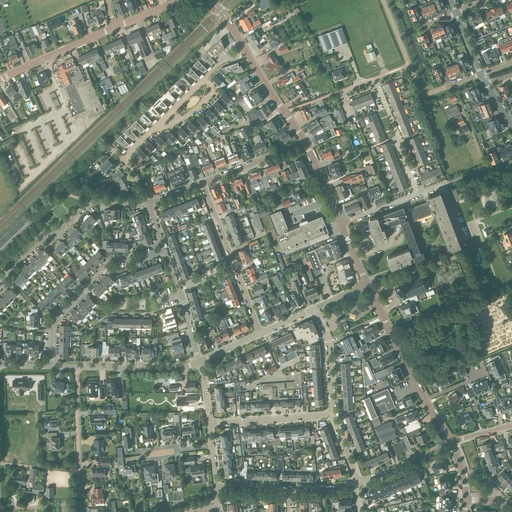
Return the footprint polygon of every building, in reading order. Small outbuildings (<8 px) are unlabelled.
[(117,0),(114,0),(111,1),(114,9),(117,8),(120,15),(121,14),(122,15),(125,14),(125,13),(126,12),(121,1),(119,2),(117,0)] [(121,0),(122,1),(124,0),(125,0),(130,11),(138,8),(134,0),(121,0)] [(269,0),(258,0),(257,1),(263,10),(272,5),(269,0)] [(428,6),(432,16),(436,15),(436,14),(437,14),(434,7),(437,6),(434,0),(432,1),(427,3),(428,6)] [(434,0),(437,6),(439,10),(440,10),(444,9),(444,8),(442,1),(445,0),(444,0),(434,0)] [(421,5),(418,7),(420,10),(420,13),(423,11),(426,18),(432,16),(428,6),(427,3),(421,5)] [(420,10),(418,7),(417,4),(414,6),(415,6),(408,9),(410,14),(411,13),(412,17),(413,21),(417,19),(419,18),(417,11),(420,10)] [(87,5),(80,6),(81,13),(88,11),(87,5)] [(497,7),(496,7),(499,16),(504,14),(501,5),(497,7)] [(97,16),(93,18),(96,25),(103,22),(101,19),(105,17),(103,14),(106,12),(105,6),(100,8),(101,10),(95,12),(97,16)] [(499,16),(496,7),(491,9),(495,21),(501,19),(499,16)] [(490,23),(495,21),(491,9),(490,10),(485,11),(487,16),(484,17),(487,22),(489,21),(490,23)] [(240,21),(242,26),(254,19),(252,17),(256,15),(253,10),(247,14),(248,16),(240,21)] [(474,14),(479,27),(484,25),(484,24),(487,22),(484,17),(482,18),(479,12),(474,14)] [(479,28),(479,27),(474,14),(468,16),(469,18),(469,19),(471,25),(473,29),(479,27),(479,28)] [(96,25),(93,18),(90,19),(89,15),(86,16),(90,27),(96,25)] [(51,29),(62,24),(59,17),(47,22),(51,29)] [(178,35),(175,26),(181,24),(179,19),(176,20),(175,17),(168,19),(170,23),(170,24),(174,36),(178,35)] [(261,25),(263,28),(269,24),(270,27),(281,21),(279,18),(271,22),(270,20),(261,25)] [(75,34),(82,31),(76,19),(72,20),(75,25),(72,27),(75,34)] [(255,22),(254,19),(242,26),(245,31),(254,26),(255,29),(261,25),(259,20),(255,22)] [(158,23),(152,26),(158,39),(160,38),(158,33),(162,31),(158,23)] [(38,24),(31,27),(35,35),(36,35),(41,33),(41,32),(38,24)] [(449,37),(450,38),(455,36),(456,37),(459,36),(456,30),(454,31),(451,25),(450,25),(450,24),(446,26),(445,27),(447,31),(449,37)] [(449,37),(447,31),(444,32),(442,25),(441,26),(441,25),(437,27),(436,28),(441,38),(441,40),(449,37)] [(155,40),(158,39),(152,26),(146,28),(149,36),(153,35),(155,40)] [(430,38),(431,40),(433,43),(436,42),(435,41),(441,38),(436,28),(435,27),(431,29),(431,30),(433,36),(430,38)] [(324,51),(347,43),(342,28),(319,37),(324,51)] [(257,31),(248,36),(251,41),(260,36),(262,35),(259,30),(257,31)] [(140,50),(139,50),(142,58),(149,54),(139,31),(133,34),(138,44),(140,49),(140,50)] [(43,40),(41,41),(44,48),(49,46),(46,39),(47,39),(44,32),(41,34),(42,37),(41,37),(43,40)] [(171,32),(165,34),(168,40),(170,45),(172,44),(170,39),(173,38),(171,32)] [(265,33),(260,36),(251,41),(256,50),(265,45),(264,42),(269,39),(265,33)] [(133,43),(136,50),(140,49),(138,44),(133,34),(127,36),(130,44),(133,43)] [(433,43),(431,40),(428,41),(426,34),(424,35),(419,36),(421,41),(422,40),(423,44),(422,44),(424,49),(434,46),(433,43)] [(511,48),(508,38),(503,40),(507,51),(511,49),(511,48)] [(121,39),(115,41),(119,49),(125,47),(121,39)] [(221,39),(206,53),(210,57),(213,60),(214,60),(221,52),(223,49),(222,46),(223,45),(221,39)] [(274,40),(268,43),(272,50),(277,46),(279,45),(277,41),(275,42),(274,40)] [(507,51),(503,40),(498,42),(502,53),(506,52),(507,51)] [(115,41),(109,44),(114,54),(120,52),(119,49),(115,41)] [(15,42),(8,45),(10,51),(11,51),(13,55),(9,57),(11,62),(18,59),(16,55),(14,50),(18,48),(15,42)] [(25,44),(22,46),(25,52),(26,51),(28,55),(34,52),(37,50),(35,43),(26,47),(25,44)] [(112,68),(113,71),(120,68),(119,65),(118,65),(114,54),(109,44),(103,46),(106,54),(110,53),(116,66),(112,68)] [(495,44),(492,45),(493,47),(487,49),(492,61),(498,59),(496,53),(499,52),(495,44)] [(161,48),(163,51),(165,56),(172,49),(170,45),(161,48)] [(289,51),(287,45),(279,48),(281,52),(281,54),(289,51)] [(97,49),(91,52),(95,63),(99,61),(100,63),(103,62),(101,56),(100,57),(97,49)] [(492,61),(487,49),(482,51),(484,55),(483,55),(486,62),(487,64),(492,61)] [(165,56),(163,51),(155,55),(158,63),(158,62),(158,63),(165,56)] [(84,55),(88,63),(89,65),(93,64),(94,67),(97,66),(94,60),(91,52),(84,55)] [(210,57),(206,53),(201,57),(202,57),(199,60),(198,60),(203,65),(206,61),(211,65),(215,61),(213,60),(210,57)] [(276,60),(272,54),(266,57),(270,63),(266,66),(267,66),(266,67),(268,69),(269,69),(271,72),(276,69),(277,70),(281,67),(280,66),(281,66),(276,59),(276,60)] [(461,66),(463,70),(464,71),(468,69),(467,68),(468,68),(466,61),(469,60),(466,54),(466,55),(463,56),(464,57),(458,59),(459,60),(461,66)] [(80,60),(77,61),(79,65),(80,65),(82,68),(83,68),(85,71),(87,70),(86,67),(89,65),(88,63),(84,55),(80,57),(78,57),(79,58),(80,60)] [(191,68),(195,72),(199,69),(204,72),(207,69),(203,65),(198,60),(199,60),(198,60),(193,65),(194,65),(191,68)] [(458,67),(461,66),(459,60),(456,61),(456,63),(451,65),(455,76),(456,76),(460,75),(460,74),(461,74),(459,70),(458,67)] [(219,70),(225,75),(229,71),(230,70),(231,70),(232,71),(232,72),(233,72),(234,72),(235,73),(236,73),(237,73),(238,73),(239,73),(240,73),(241,72),(242,72),(243,71),(244,71),(244,70),(241,65),(239,66),(239,65),(238,63),(221,68),(219,70)] [(334,72),(332,72),(335,80),(345,77),(343,72),(347,71),(345,63),(338,65),(339,67),(340,70),(334,72)] [(143,64),(138,67),(140,72),(141,75),(146,72),(145,70),(143,64)] [(441,71),(443,70),(442,67),(441,64),(432,68),(434,74),(435,73),(436,77),(435,77),(437,81),(441,79),(443,78),(441,71)] [(442,67),(443,70),(444,73),(447,72),(450,78),(451,78),(455,77),(455,76),(451,65),(446,67),(445,66),(442,67)] [(183,75),(187,80),(191,76),(196,80),(199,76),(195,72),(191,68),(186,72),(183,75)] [(226,77),(225,75),(219,70),(215,74),(215,75),(212,78),(219,85),(223,81),(222,81),(226,77)] [(37,75),(37,76),(36,76),(40,85),(43,84),(43,86),(46,85),(45,81),(48,80),(45,72),(39,75),(38,74),(37,75)] [(289,74),(277,82),(280,87),(286,83),(287,85),(293,81),(295,84),(302,80),(305,77),(302,72),(298,75),(292,79),(289,74)] [(179,87),(183,84),(188,87),(191,84),(187,80),(183,75),(178,80),(175,83),(179,87)] [(247,76),(238,82),(240,85),(241,84),(241,86),(239,87),(243,93),(254,85),(251,80),(249,80),(249,79),(247,76)] [(234,79),(226,87),(227,89),(235,84),(237,82),(234,79)] [(16,83),(19,90),(17,91),(19,94),(21,93),(23,98),(28,95),(33,105),(36,104),(31,93),(28,94),(29,94),(26,87),(23,80),(16,83)] [(67,90),(75,85),(72,80),(64,86),(67,90)] [(384,85),(386,91),(395,88),(393,83),(396,82),(395,80),(384,85)] [(293,88),(284,93),(289,101),(298,95),(297,94),(299,92),(303,99),(309,95),(305,88),(303,89),(302,87),(304,86),(301,82),(296,85),(295,86),(296,87),(293,89),(293,88)] [(118,87),(121,94),(129,91),(125,83),(118,87)] [(179,87),(175,83),(170,87),(170,88),(168,90),(167,90),(172,95),(175,91),(180,95),(184,91),(179,87)] [(105,84),(100,87),(103,94),(108,92),(105,84)] [(70,95),(78,89),(75,85),(67,90),(70,95)] [(504,85),(499,87),(501,91),(502,91),(503,94),(502,95),(504,100),(511,97),(511,91),(511,90),(509,92),(506,85),(504,86),(504,85)] [(12,86),(5,91),(10,97),(12,96),(14,99),(13,100),(15,103),(20,99),(16,93),(12,86)] [(470,97),(472,97),(472,96),(480,93),(478,87),(471,90),(470,87),(464,89),(466,92),(467,92),(469,98),(470,97)] [(395,88),(386,91),(389,98),(401,93),(400,91),(397,92),(395,88)] [(70,95),(73,99),(81,94),(78,89),(70,95)] [(263,95),(261,96),(257,89),(243,99),(241,97),(234,102),(236,106),(244,101),(243,100),(244,100),(250,108),(266,99),(263,95)] [(163,95),(160,98),(164,102),(168,99),(173,102),(176,99),(172,95),(167,90),(168,90),(167,90),(162,95),(163,95)] [(223,98),(220,101),(226,107),(232,101),(226,95),(228,93),(227,90),(224,93),(224,92),(221,96),(223,98)] [(478,103),(477,100),(484,98),(484,97),(483,93),(482,93),(482,92),(480,93),(472,96),(472,97),(474,102),(471,103),(473,106),(475,105),(478,103)] [(401,93),(389,98),(392,105),(401,101),(399,97),(402,95),(401,93)] [(81,94),(73,99),(77,104),(84,98),(81,94)] [(364,96),(370,110),(372,110),(371,107),(370,104),(374,103),(371,94),(364,96)] [(364,96),(358,99),(361,108),(366,106),(367,109),(368,111),(370,110),(364,96)] [(84,98),(77,104),(80,108),(88,103),(84,98)] [(152,105),(152,106),(156,110),(160,106),(165,110),(168,106),(164,102),(160,98),(159,98),(155,102),(152,105)] [(361,108),(358,99),(351,102),(354,111),(355,113),(358,113),(356,110),(361,108)] [(219,115),(225,109),(217,101),(213,104),(216,106),(213,109),(219,115)] [(401,101),(392,105),(394,111),(406,107),(405,105),(402,106),(401,101)] [(478,107),(481,112),(491,108),(490,107),(491,107),(489,103),(482,105),(481,102),(478,103),(475,105),(476,108),(478,107)] [(156,110),(152,106),(152,105),(147,110),(144,113),(148,117),(152,114),(157,117),(160,114),(156,110)] [(247,114),(251,121),(259,117),(261,119),(262,119),(272,112),(267,105),(257,111),(255,109),(247,114)] [(457,105),(445,110),(449,118),(460,113),(457,105)] [(57,114),(64,123),(69,119),(64,113),(66,111),(62,106),(60,109),(61,110),(57,114)] [(306,108),(300,111),(302,116),(304,115),(315,111),(317,110),(316,107),(307,110),(306,108)] [(302,116),(304,120),(304,121),(312,118),(311,116),(315,114),(316,117),(321,115),(322,117),(328,114),(332,113),(330,110),(327,112),(325,107),(317,110),(315,111),(304,115),(302,116)] [(394,111),(397,118),(406,114),(404,110),(407,109),(406,107),(394,111)] [(211,123),(217,117),(209,108),(206,112),(208,114),(205,117),(211,123)] [(481,112),(479,113),(481,118),(480,118),(482,121),(484,120),(487,119),(486,116),(493,114),(491,108),(481,112)] [(148,117),(144,113),(139,117),(139,118),(136,120),(136,121),(140,125),(141,125),(144,121),(149,125),(153,121),(148,117)] [(378,120),(376,113),(364,118),(364,120),(367,119),(369,124),(378,120)] [(64,123),(57,114),(52,119),(50,117),(48,119),(52,124),(54,121),(59,127),(64,123)] [(397,118),(399,125),(411,120),(411,118),(408,119),(406,114),(397,118)] [(202,130),(209,124),(201,115),(197,119),(199,121),(196,124),(202,130)] [(319,124),(309,130),(309,131),(310,132),(311,133),(310,134),(311,135),(312,135),(316,132),(317,132),(322,129),(322,130),(326,127),(326,126),(333,121),(329,115),(317,121),(319,124)] [(465,133),(466,135),(470,133),(466,123),(465,124),(461,115),(453,119),(456,127),(460,125),(457,127),(461,135),(465,133)] [(13,124),(5,127),(6,129),(17,124),(20,122),(18,118),(15,120),(16,122),(17,123),(13,124)] [(276,118),(266,124),(268,128),(269,127),(273,133),(282,127),(276,118)] [(500,124),(498,118),(491,121),(490,118),(487,119),(484,120),(487,129),(489,128),(491,127),(500,124)] [(316,119),(306,126),(309,130),(319,124),(317,121),(316,119)] [(132,125),(129,128),(133,132),(137,129),(141,132),(145,129),(141,125),(140,125),(136,121),(136,120),(131,125),(132,125)] [(368,129),(365,130),(366,132),(369,131),(381,127),(378,120),(369,124),(371,128),(368,129)] [(399,125),(402,131),(411,127),(409,123),(412,122),(411,120),(399,125)] [(193,136),(199,130),(191,121),(187,125),(188,126),(186,129),(193,136)] [(314,138),(317,144),(336,135),(333,128),(337,126),(333,121),(326,126),(326,127),(322,130),(322,129),(317,132),(318,136),(314,138)] [(501,123),(500,124),(491,127),(489,128),(492,137),(498,134),(497,131),(503,129),(503,128),(504,128),(502,124),(501,123)] [(47,129),(54,136),(58,132),(51,125),(47,129)] [(183,142),(189,136),(181,127),(178,131),(180,133),(177,135),(183,142)] [(381,127),(369,131),(370,133),(373,132),(374,137),(383,133),(381,127)] [(413,132),(411,127),(402,131),(405,138),(417,133),(417,134),(419,133),(418,130),(416,131),(413,132)] [(121,135),(121,136),(125,140),(129,136),(134,140),(137,136),(133,132),(129,128),(128,128),(124,132),(124,133),(121,135)] [(248,139),(243,128),(240,130),(245,140),(248,139)] [(43,133),(50,139),(54,136),(47,129),(43,133)] [(284,130),(274,136),(276,139),(281,136),(281,137),(278,139),(280,143),(283,141),(284,143),(289,140),(291,138),(288,133),(284,136),(283,135),(286,133),(284,130)] [(172,146),(178,140),(170,131),(166,135),(168,137),(166,139),(172,146)] [(0,134),(0,141),(9,138),(6,132),(0,134)] [(50,139),(43,133),(39,136),(46,143),(50,139)] [(383,133),(374,137),(376,141),(373,143),(374,145),(386,140),(383,133)] [(125,140),(121,136),(121,135),(116,140),(113,143),(117,148),(121,144),(126,147),(129,144),(125,140)] [(160,150),(166,143),(158,135),(155,138),(157,141),(154,143),(160,150)] [(224,135),(217,137),(220,143),(222,142),(221,140),(225,138),(224,135)] [(409,140),(411,146),(420,143),(419,138),(421,137),(421,135),(409,140)] [(35,140),(42,147),(46,143),(39,136),(35,140)] [(15,151),(9,138),(0,141),(0,148),(4,157),(5,157),(5,156),(15,152),(15,151)] [(38,151),(42,147),(35,140),(31,144),(38,151)] [(145,144),(147,146),(144,149),(149,154),(151,151),(153,153),(156,149),(148,141),(145,144)] [(234,141),(230,142),(231,145),(234,151),(238,150),(238,149),(237,147),(236,143),(235,143),(234,141)] [(264,142),(255,145),(258,152),(262,151),(264,150),(267,149),(264,142)] [(393,149),(390,142),(378,146),(379,149),(382,148),(384,152),(393,149)] [(414,153),(426,148),(425,146),(422,147),(420,143),(411,146),(414,153)] [(34,155),(38,151),(31,144),(27,148),(34,155)] [(248,144),(243,146),(244,149),(244,150),(247,157),(252,155),(249,148),(248,144)] [(228,145),(226,146),(228,153),(227,154),(228,157),(230,163),(230,164),(235,162),(232,154),(228,145)] [(327,152),(323,154),(325,160),(333,157),(334,160),(340,158),(335,145),(325,149),(327,152)] [(348,150),(350,154),(360,150),(358,146),(348,150)] [(510,157),(509,156),(505,146),(501,147),(500,148),(499,147),(496,148),(498,154),(501,153),(504,159),(505,159),(505,160),(509,158),(509,157),(510,157)] [(139,154),(134,159),(138,168),(140,167),(143,166),(141,161),(147,155),(140,148),(137,152),(139,154)] [(414,153),(417,160),(426,156),(424,151),(427,150),(426,148),(414,153)] [(492,165),(496,163),(496,162),(498,162),(496,155),(498,154),(496,148),(487,152),(489,157),(490,157),(491,160),(490,160),(492,165)] [(395,155),(393,149),(384,152),(385,157),(379,159),(379,162),(383,160),(395,155)] [(16,151),(15,151),(15,152),(5,156),(5,157),(8,163),(9,163),(10,166),(13,174),(24,169),(21,161),(19,162),(18,159),(20,158),(16,151)] [(220,152),(217,153),(222,167),(227,165),(224,157),(222,158),(220,152)] [(217,153),(214,155),(216,160),(214,160),(217,168),(218,169),(222,167),(217,153)] [(192,165),(188,167),(189,170),(189,171),(188,171),(191,178),(198,176),(197,176),(195,170),(195,168),(194,169),(193,166),(199,164),(195,154),(189,156),(192,165)] [(103,163),(109,158),(106,155),(100,160),(103,163)] [(395,155),(383,160),(384,162),(387,161),(389,165),(398,162),(395,155)] [(427,161),(426,156),(417,160),(419,166),(431,162),(430,160),(427,161)] [(204,157),(201,158),(204,166),(202,167),(205,173),(205,174),(210,172),(209,171),(205,161),(204,157)] [(302,158),(295,162),(298,170),(306,167),(302,158)] [(105,171),(113,164),(109,160),(99,169),(100,170),(102,169),(105,172),(105,171)] [(209,160),(205,161),(209,171),(210,172),(214,170),(211,163),(210,164),(209,160)] [(285,161),(280,163),(283,171),(288,169),(286,165),(285,161)] [(328,166),(331,173),(342,168),(339,162),(328,166)] [(400,168),(398,162),(389,165),(391,170),(388,171),(389,173),(400,168)] [(114,173),(112,171),(117,166),(114,163),(113,164),(105,171),(111,176),(114,173)] [(275,165),(273,166),(277,177),(280,176),(278,171),(281,170),(278,163),(278,164),(277,163),(276,164),(275,165)] [(292,163),(286,165),(288,169),(290,174),(296,172),(292,163)] [(179,168),(174,170),(179,183),(185,181),(182,172),(186,171),(183,164),(180,165),(181,168),(180,168),(179,168)] [(374,164),(369,166),(372,174),(378,172),(374,164)] [(438,169),(433,171),(437,180),(444,177),(439,165),(437,166),(438,169)] [(267,168),(263,170),(267,179),(274,177),(274,178),(277,177),(273,166),(270,167),(269,166),(268,167),(268,168),(267,168)] [(282,172),(281,172),(284,180),(286,185),(287,188),(294,185),(295,185),(294,182),(301,179),(304,178),(309,176),(306,167),(298,170),(298,171),(296,172),(290,174),(288,169),(283,171),(282,172)] [(342,168),(331,173),(333,179),(344,174),(342,168)] [(400,168),(389,173),(389,175),(392,174),(394,178),(403,175),(400,168)] [(119,170),(112,177),(112,178),(113,179),(118,177),(123,174),(123,173),(119,170)] [(173,185),(179,183),(174,170),(167,173),(166,171),(163,172),(166,179),(170,177),(173,185)] [(262,178),(257,180),(259,186),(260,186),(261,189),(265,187),(265,189),(270,187),(270,186),(267,179),(263,170),(259,171),(262,178)] [(423,185),(430,182),(426,170),(424,171),(425,174),(420,176),(423,185)] [(428,170),(426,170),(430,182),(437,180),(433,171),(429,172),(428,170)] [(250,174),(249,175),(251,181),(250,181),(253,188),(259,186),(257,180),(262,178),(259,171),(258,171),(255,172),(253,173),(250,174)] [(336,187),(338,193),(346,190),(348,189),(349,188),(347,184),(352,182),(353,183),(364,179),(361,173),(350,175),(342,179),(344,183),(336,187)] [(162,175),(156,177),(156,178),(161,190),(167,188),(164,182),(162,175)] [(406,182),(403,175),(394,178),(396,183),(393,184),(394,186),(406,182)] [(112,178),(105,181),(107,186),(113,184),(112,182),(114,182),(118,180),(124,192),(131,188),(125,176),(125,177),(119,179),(118,177),(113,179),(112,178)] [(156,178),(153,179),(154,182),(155,182),(156,185),(153,186),(156,192),(161,190),(156,178)] [(238,179),(236,180),(240,189),(245,188),(248,193),(251,192),(249,186),(248,186),(246,182),(243,183),(243,182),(242,181),(241,178),(240,178),(239,178),(238,178),(238,179)] [(233,181),(232,181),(233,185),(232,185),(233,185),(234,188),(233,188),(234,192),(240,189),(236,180),(235,180),(234,180),(233,180),(233,181)] [(406,182),(394,186),(395,188),(398,187),(399,192),(408,188),(406,182)] [(222,185),(221,186),(223,192),(221,193),(224,201),(230,199),(228,196),(229,196),(227,191),(229,191),(226,184),(225,184),(225,183),(222,185)] [(275,184),(270,186),(270,187),(273,194),(282,190),(281,187),(277,188),(275,184)] [(81,190),(69,185),(66,192),(79,196),(81,190)] [(343,204),(343,206),(343,207),(344,207),(345,208),(344,209),(345,210),(346,211),(348,214),(364,207),(364,208),(370,205),(370,204),(371,204),(372,201),(371,198),(381,194),(378,186),(367,190),(369,193),(366,194),(366,195),(366,194),(356,198),(356,199),(343,204)] [(212,189),(211,189),(214,196),(213,196),(216,203),(216,202),(220,213),(226,211),(222,200),(223,200),(220,194),(219,194),(216,187),(215,188),(215,187),(212,188),(212,189)] [(295,201),(292,202),(292,204),(304,200),(305,199),(304,195),(302,195),(300,189),(300,190),(299,187),(295,189),(296,191),(292,193),(295,201)] [(346,190),(338,193),(341,199),(344,198),(345,201),(350,199),(349,197),(352,196),(349,188),(348,189),(346,190)] [(369,220),(369,221),(369,222),(370,229),(370,230),(370,231),(371,232),(371,233),(372,234),(372,236),(373,237),(377,243),(377,244),(378,244),(379,244),(380,244),(387,239),(388,239),(388,238),(387,235),(386,236),(384,229),(398,224),(395,227),(397,230),(402,226),(410,249),(391,256),(388,257),(387,257),(387,258),(388,264),(391,269),(392,270),(393,269),(396,268),(399,266),(399,267),(407,264),(415,261),(416,264),(425,260),(422,252),(420,253),(420,251),(410,225),(414,223),(414,221),(432,214),(434,213),(435,215),(437,222),(447,249),(448,253),(461,248),(440,193),(429,198),(426,199),(428,202),(425,203),(411,208),(409,209),(409,210),(404,211),(403,208),(393,211),(377,217),(377,218),(377,217),(376,217),(370,219),(369,219),(369,220)] [(385,198),(375,202),(377,207),(387,203),(385,198)] [(197,199),(191,201),(193,207),(194,209),(195,212),(198,211),(197,209),(200,207),(198,202),(199,202),(198,202),(197,199)] [(191,201),(185,203),(187,209),(193,207),(191,201)] [(185,203),(179,206),(182,214),(186,212),(187,216),(189,215),(187,209),(185,203)] [(179,206),(173,208),(176,216),(180,215),(181,218),(184,217),(182,214),(179,206)] [(173,208),(167,210),(169,216),(172,215),(173,217),(174,217),(175,220),(178,219),(176,216),(173,208)] [(264,208),(257,211),(259,217),(268,214),(270,213),(268,209),(265,210),(264,208)] [(107,211),(104,210),(104,221),(108,221),(110,219),(113,219),(113,209),(107,209),(107,211)] [(113,209),(113,219),(116,219),(118,222),(122,222),(122,211),(119,211),(119,210),(113,209)] [(134,210),(127,212),(128,215),(131,215),(132,217),(134,217),(136,222),(146,218),(145,215),(143,216),(142,214),(141,214),(140,211),(135,213),(134,210)] [(167,210),(161,212),(162,216),(163,218),(164,221),(168,219),(168,221),(171,220),(169,216),(167,210)] [(288,229),(282,214),(281,210),(268,215),(269,217),(274,231),(284,255),(327,238),(325,234),(329,233),(326,227),(325,224),(322,216),(307,222),(305,218),(300,220),(301,224),(295,226),(288,229)] [(87,214),(85,216),(93,225),(93,224),(97,221),(98,222),(100,220),(94,213),(91,215),(89,216),(87,214)] [(232,214),(225,216),(227,222),(235,220),(232,214)] [(81,225),(81,226),(87,233),(88,232),(90,230),(95,226),(93,224),(93,225),(85,216),(83,219),(85,221),(83,222),(83,223),(81,225)] [(138,227),(136,228),(137,231),(137,232),(146,228),(146,227),(145,224),(146,224),(145,222),(147,221),(146,218),(136,222),(138,227)] [(235,220),(227,222),(229,228),(237,225),(236,222),(237,221),(236,219),(235,220)] [(202,223),(198,224),(199,226),(201,232),(203,232),(205,231),(211,229),(208,223),(206,223),(205,224),(204,224),(205,224),(203,225),(202,223)] [(237,225),(229,228),(232,234),(241,230),(242,230),(240,224),(237,225)] [(73,228),(71,230),(79,238),(83,234),(84,236),(87,233),(81,226),(80,226),(78,229),(77,228),(75,230),(73,228)] [(140,240),(142,240),(153,236),(152,233),(150,234),(149,233),(148,232),(147,232),(146,228),(137,232),(140,240)] [(211,229),(205,231),(207,237),(213,235),(211,229)] [(67,238),(67,239),(74,246),(74,245),(76,243),(75,242),(79,238),(71,230),(69,232),(71,234),(69,236),(70,236),(67,238)] [(239,231),(231,234),(234,239),(243,236),(241,230),(239,231)] [(506,242),(508,248),(511,246),(511,238),(510,233),(508,233),(507,233),(503,234),(505,239),(505,238),(507,241),(507,242),(506,242)] [(168,236),(171,245),(177,243),(174,234),(168,236)] [(213,235),(207,237),(210,243),(215,241),(213,235)] [(153,236),(141,240),(142,246),(143,249),(152,245),(151,243),(152,242),(151,240),(154,239),(153,236)] [(243,236),(234,239),(236,245),(243,243),(242,239),(244,238),(243,236)] [(59,241),(57,243),(65,251),(67,253),(70,249),(73,247),(74,246),(67,239),(66,240),(64,242),(63,241),(61,243),(59,241)] [(123,243),(123,255),(125,255),(125,253),(124,252),(124,251),(128,252),(128,245),(131,246),(132,240),(131,239),(128,239),(128,240),(123,240),(123,243)] [(327,267),(326,263),(343,256),(337,240),(307,252),(314,272),(327,267)] [(103,241),(103,247),(104,249),(106,249),(106,251),(111,251),(111,252),(110,253),(110,255),(112,255),(112,243),(112,241),(103,241)] [(218,247),(215,241),(210,243),(212,249),(218,247)] [(56,250),(54,252),(60,259),(63,257),(61,255),(65,251),(57,243),(55,245),(57,247),(55,249),(56,250)] [(179,247),(177,243),(171,245),(174,252),(180,250),(182,249),(186,248),(185,245),(179,247)] [(220,253),(218,247),(212,249),(205,252),(206,254),(210,252),(211,253),(213,252),(214,255),(220,253)] [(250,247),(238,252),(239,252),(241,257),(241,258),(248,255),(251,254),(250,250),(251,249),(250,247)] [(40,249),(38,251),(47,259),(51,255),(46,250),(45,249),(42,252),(41,252),(41,251),(40,249)] [(182,257),(180,250),(174,252),(176,259),(182,257)] [(38,251),(37,252),(38,254),(39,254),(40,254),(37,257),(44,265),(48,261),(47,259),(38,251)] [(99,251),(95,255),(103,263),(105,262),(103,260),(102,260),(101,260),(104,257),(104,256),(99,251)] [(214,255),(211,256),(212,259),(215,258),(216,261),(218,260),(219,261),(219,260),(222,259),(220,253),(214,255)] [(278,255),(276,256),(279,264),(282,270),(285,269),(286,269),(283,262),(281,257),(281,256),(280,254),(278,255)] [(95,255),(91,259),(97,265),(99,262),(100,262),(100,263),(100,264),(101,265),(103,263),(95,255)] [(248,255),(241,258),(243,263),(243,264),(251,261),(248,255)] [(32,257),(30,258),(39,267),(41,269),(44,265),(37,257),(34,260),(33,259),(33,258),(34,258),(32,257)] [(182,257),(176,259),(179,266),(184,264),(187,263),(191,261),(190,259),(183,261),(182,257)] [(35,271),(39,267),(30,258),(29,260),(30,261),(31,261),(32,262),(29,265),(35,271)] [(91,259),(87,262),(95,271),(97,269),(95,268),(94,268),(94,267),(97,265),(91,259)] [(350,265),(349,263),(349,260),(336,263),(338,272),(341,284),(354,280),(350,265)] [(156,261),(154,262),(158,273),(163,271),(161,263),(157,265),(156,264),(157,263),(156,261)] [(87,262),(83,266),(89,272),(92,269),(92,270),(92,271),(94,273),(95,271),(87,262)] [(24,264),(23,266),(31,275),(35,271),(29,265),(26,267),(26,266),(24,264)] [(187,270),(184,264),(179,266),(181,273),(187,270)] [(146,265),(144,265),(148,277),(153,275),(150,267),(147,268),(146,268),(147,267),(146,265)] [(23,266),(21,267),(23,269),(24,269),(21,272),(27,278),(31,275),(23,266)] [(83,266),(79,270),(87,278),(89,277),(88,275),(87,275),(86,275),(89,272),(83,266)] [(255,273),(258,272),(261,270),(260,268),(254,270),(253,267),(245,269),(245,270),(246,270),(248,275),(248,276),(255,273)] [(136,268),(134,269),(138,280),(143,278),(140,271),(136,272),(136,271),(137,270),(136,268)] [(139,283),(138,280),(134,269),(132,270),(132,272),(133,272),(134,272),(134,273),(130,274),(134,285),(139,283)] [(79,270),(75,274),(81,280),(84,277),(84,278),(86,280),(87,278),(79,270)] [(187,270),(181,273),(184,279),(189,277),(187,270)] [(299,274),(298,271),(294,272),(297,280),(299,285),(303,284),(299,274)] [(17,272),(15,273),(25,284),(29,280),(27,278),(21,272),(18,275),(18,274),(18,273),(17,272)] [(126,272),(124,273),(129,286),(134,285),(130,274),(126,276),(126,275),(126,274),(127,274),(126,272)] [(15,273),(13,275),(15,276),(16,276),(16,277),(13,280),(15,281),(21,288),(26,284),(25,284),(15,273)] [(104,275),(102,276),(111,285),(115,281),(118,284),(119,283),(118,279),(117,277),(114,281),(111,278),(114,276),(111,273),(109,275),(106,278),(105,278),(105,277),(106,276),(104,275)] [(129,286),(124,273),(122,273),(122,276),(123,275),(123,276),(124,277),(118,279),(119,283),(120,285),(121,289),(129,286)] [(255,273),(248,276),(250,281),(250,282),(260,278),(260,280),(268,277),(267,273),(259,276),(257,277),(255,273)] [(416,296),(415,294),(419,293),(419,294),(420,293),(420,292),(421,292),(422,293),(425,292),(424,291),(426,290),(426,291),(427,291),(426,290),(431,288),(425,273),(421,275),(420,274),(420,275),(414,278),(414,277),(413,277),(413,278),(407,280),(407,279),(406,280),(407,280),(400,283),(398,282),(396,284),(397,287),(395,288),(398,298),(399,298),(400,298),(401,298),(402,300),(404,305),(399,307),(401,313),(402,312),(404,317),(405,317),(406,321),(411,319),(410,315),(418,312),(414,301),(418,300),(416,296)] [(69,275),(65,278),(73,287),(75,286),(74,284),(72,284),(75,281),(69,275)] [(102,276),(101,278),(102,280),(103,280),(104,280),(101,283),(107,289),(111,285),(102,276)] [(223,280),(226,286),(232,284),(229,277),(223,280)] [(65,278),(61,282),(67,288),(70,286),(70,287),(72,289),(73,287),(65,278)] [(301,292),(299,285),(297,280),(293,282),(292,282),(295,292),(296,291),(297,293),(301,292)] [(61,282),(57,286),(66,295),(67,293),(66,292),(65,292),(64,291),(67,288),(61,282)] [(96,282),(95,284),(103,293),(107,289),(101,283),(98,286),(98,285),(98,284),(96,282)] [(95,284),(93,286),(95,287),(96,287),(96,288),(93,291),(101,299),(105,295),(103,293),(95,284)] [(225,291),(221,293),(222,295),(235,291),(232,284),(226,286),(223,288),(225,291)] [(261,284),(252,288),(255,295),(264,292),(261,284)] [(64,296),(66,295),(57,286),(53,290),(59,296),(62,293),(63,293),(63,295),(64,296)] [(304,291),(307,300),(310,299),(310,300),(314,299),(310,288),(307,289),(305,286),(303,287),(304,290),(304,291)] [(310,288),(314,299),(317,298),(316,297),(319,296),(315,286),(310,288)] [(5,291),(13,299),(17,295),(12,289),(8,292),(8,291),(7,289),(5,291)] [(53,290),(50,293),(58,302),(60,301),(58,299),(57,299),(56,299),(58,298),(59,296),(53,290)] [(10,303),(13,299),(5,291),(3,292),(5,294),(6,294),(7,294),(4,297),(10,303)] [(190,299),(196,298),(194,291),(188,292),(190,299)] [(235,291),(222,295),(224,298),(227,297),(228,301),(231,300),(237,297),(235,291)] [(298,297),(297,293),(296,291),(295,292),(291,294),(293,299),(294,301),(290,302),(293,308),(297,306),(299,305),(299,306),(302,305),(301,304),(302,304),(299,296),(298,297)] [(56,304),(58,302),(50,293),(46,297),(52,303),(54,301),(55,301),(55,302),(56,304)] [(87,295),(85,297),(87,298),(88,298),(86,301),(91,307),(97,302),(95,300),(94,301),(87,295)] [(263,307),(264,309),(259,311),(261,314),(262,313),(266,321),(272,318),(267,305),(268,304),(265,296),(259,299),(261,303),(260,303),(262,307),(263,307)] [(0,300),(6,307),(10,303),(4,297),(1,300),(0,299),(0,298),(0,297),(0,300)] [(46,297),(42,301),(50,310),(52,308),(50,307),(49,307),(49,306),(52,303),(46,297)] [(240,304),(237,297),(231,300),(234,306),(240,304)] [(199,305),(196,298),(190,299),(192,306),(199,305)] [(42,301),(38,305),(44,311),(47,308),(47,309),(47,310),(49,311),(50,310),(42,301)] [(81,301),(79,302),(89,313),(93,309),(91,307),(86,301),(83,304),(82,304),(82,303),(82,302),(81,301)] [(79,302),(78,304),(79,306),(79,305),(80,305),(81,306),(78,309),(85,317),(89,313),(79,302)] [(285,303),(279,306),(282,313),(288,310),(285,303)] [(199,305),(192,306),(194,313),(200,311),(199,305)] [(279,306),(273,309),(276,316),(282,313),(279,306)] [(73,308),(71,310),(80,319),(82,321),(86,317),(85,317),(78,309),(75,312),(74,311),(74,310),(75,310),(73,308)] [(70,317),(68,319),(70,321),(72,319),(76,323),(80,319),(71,310),(70,312),(71,313),(72,313),(73,313),(70,316),(70,317)] [(165,313),(161,314),(164,323),(166,322),(175,320),(174,314),(173,314),(172,311),(167,312),(166,310),(165,310),(165,313)] [(203,318),(200,311),(194,313),(196,320),(203,318)] [(28,312),(28,315),(30,315),(30,321),(41,321),(41,318),(38,318),(39,315),(38,315),(38,312),(28,312)] [(106,318),(106,322),(108,322),(108,329),(114,329),(114,327),(114,315),(112,315),(112,317),(113,318),(113,319),(106,318)] [(243,325),(239,326),(242,332),(249,329),(244,318),(240,319),(243,325)] [(228,319),(225,320),(229,327),(231,326),(235,335),(242,332),(239,326),(238,322),(231,325),(228,319)] [(177,325),(175,320),(166,322),(167,326),(165,328),(166,332),(177,329),(176,326),(177,325)] [(226,329),(229,327),(225,320),(222,322),(225,327),(222,328),(223,329),(219,331),(223,341),(230,338),(226,329)] [(28,326),(28,329),(37,329),(37,326),(38,326),(38,324),(41,324),(41,321),(30,321),(30,326),(28,326)] [(304,337),(305,337),(310,323),(309,323),(308,321),(301,324),(299,325),(294,327),(295,329),(293,330),(294,332),(297,339),(296,340),(299,346),(296,347),(297,349),(304,346),(307,345),(306,343),(304,344),(302,345),(299,339),(303,337),(304,337)] [(310,323),(305,337),(306,338),(309,344),(318,339),(318,337),(319,336),(313,323),(311,324),(310,323)] [(368,331),(364,332),(367,337),(370,335),(370,336),(379,332),(376,324),(367,328),(368,331)] [(214,329),(208,332),(210,336),(212,335),(216,344),(223,341),(219,331),(215,333),(214,329)] [(207,339),(201,342),(205,349),(206,349),(208,349),(208,348),(211,346),(208,340),(211,339),(210,336),(208,332),(207,332),(207,330),(204,331),(205,334),(207,339)] [(287,332),(285,333),(289,343),(294,341),(294,340),(296,340),(297,339),(294,332),(291,333),(288,334),(287,332)] [(283,336),(281,337),(284,345),(289,343),(285,333),(283,334),(283,336)] [(172,335),(168,336),(169,342),(172,343),(173,346),(182,343),(181,338),(180,338),(179,335),(173,337),(172,335)] [(341,341),(339,341),(343,349),(344,351),(346,355),(356,350),(358,349),(352,336),(341,341)] [(285,347),(284,345),(281,337),(278,339),(277,337),(275,338),(279,348),(279,347),(280,350),(285,347)] [(274,350),(279,348),(275,338),(273,339),(274,341),(271,342),(274,350)] [(379,347),(381,352),(386,349),(384,345),(385,344),(382,338),(375,342),(369,345),(371,349),(377,346),(378,348),(379,347)] [(16,345),(16,356),(19,356),(19,353),(22,354),(22,353),(25,353),(25,343),(22,343),(21,342),(17,342),(16,343),(16,345)] [(96,347),(93,347),(93,357),(99,357),(99,356),(102,356),(102,355),(106,355),(106,346),(106,342),(103,342),(103,345),(98,345),(96,347)] [(311,345),(311,351),(322,350),(322,348),(320,348),(319,342),(315,343),(316,345),(311,345)] [(3,343),(3,352),(10,352),(10,353),(13,353),(13,356),(16,356),(16,345),(11,345),(11,344),(7,344),(7,343),(3,343)] [(25,343),(25,353),(28,353),(28,354),(30,354),(30,356),(33,356),(33,345),(28,345),(28,343),(25,343)] [(39,345),(33,345),(33,356),(36,357),(36,355),(38,354),(39,354),(39,353),(42,353),(42,343),(39,343),(39,345)] [(132,348),(131,359),(134,359),(134,357),(137,357),(137,356),(140,356),(140,346),(140,343),(137,343),(137,346),(137,348),(132,348)] [(182,343),(173,346),(174,350),(172,352),(173,356),(184,353),(183,350),(184,349),(182,343)] [(369,349),(366,343),(359,347),(362,353),(369,349)] [(87,356),(93,357),(93,347),(90,347),(89,345),(81,344),(81,355),(87,355),(87,356)] [(111,359),(114,359),(114,348),(109,348),(109,346),(106,346),(106,355),(109,355),(108,356),(111,356),(111,359)] [(114,348),(114,359),(117,359),(117,356),(120,356),(120,355),(123,355),(123,346),(115,346),(114,348)] [(126,346),(123,346),(123,355),(126,356),(126,357),(128,357),(128,359),(131,359),(132,348),(126,348),(126,346)] [(143,346),(140,346),(140,356),(143,356),(143,358),(145,358),(145,360),(149,360),(149,349),(143,348),(143,346)] [(264,346),(258,349),(261,356),(264,362),(265,361),(267,361),(265,358),(265,357),(270,355),(270,353),(268,348),(265,349),(264,346)] [(154,349),(149,349),(149,360),(151,360),(151,357),(154,357),(154,356),(157,356),(157,347),(154,347),(154,349)] [(258,349),(252,352),(256,361),(258,365),(259,366),(261,365),(258,357),(261,356),(258,349)] [(252,352),(246,354),(249,361),(252,360),(253,362),(256,361),(252,352)] [(395,360),(392,353),(377,361),(375,357),(370,360),(374,368),(382,364),(383,366),(388,363),(388,364),(392,363),(391,362),(395,360)] [(501,366),(498,359),(500,358),(499,355),(490,359),(491,361),(489,362),(491,366),(490,366),(491,369),(492,369),(501,366)] [(241,357),(235,360),(239,369),(240,370),(246,367),(245,366),(241,357)] [(235,360),(229,362),(232,370),(235,375),(238,374),(236,371),(239,369),(235,360)] [(375,380),(389,374),(387,369),(376,373),(373,375),(371,371),(367,361),(366,362),(362,363),(365,387),(376,382),(375,380)] [(229,378),(232,377),(229,371),(232,370),(229,362),(223,365),(226,372),(229,378)] [(219,367),(217,368),(220,375),(226,372),(223,365),(222,364),(219,365),(219,367)] [(393,366),(387,369),(389,374),(392,373),(396,382),(397,382),(404,379),(402,374),(401,372),(399,368),(399,367),(399,368),(394,370),(393,366)] [(505,375),(501,366),(492,369),(492,370),(492,371),(493,373),(495,377),(497,376),(499,381),(506,379),(505,375)] [(260,370),(263,376),(269,373),(268,370),(267,368),(264,370),(263,369),(261,370),(260,370)] [(445,378),(435,382),(437,386),(440,385),(441,387),(450,384),(450,383),(454,381),(451,374),(445,377),(445,378)] [(301,382),(301,380),(295,380),(293,382),(294,388),(302,388),(301,382)] [(491,382),(488,383),(486,380),(482,382),(482,381),(480,382),(480,383),(479,383),(483,392),(493,388),(491,383),(491,382)] [(24,381),(13,381),(13,390),(17,390),(17,394),(23,394),(23,390),(29,390),(29,383),(25,383),(25,381),(24,381)] [(89,396),(89,397),(100,396),(101,398),(105,398),(104,387),(100,387),(100,388),(97,388),(97,381),(88,382),(89,388),(88,388),(88,396),(89,396)] [(116,397),(122,397),(122,388),(119,388),(118,381),(111,382),(112,394),(115,394),(116,397)] [(52,391),(52,393),(59,393),(59,391),(64,391),(63,389),(67,389),(67,384),(63,384),(63,383),(61,383),(61,382),(55,382),(55,383),(52,383),(52,390),(52,391)] [(195,383),(186,384),(187,392),(193,391),(192,390),(196,390),(195,383)] [(231,386),(232,392),(235,391),(234,389),(234,386),(234,383),(223,384),(224,387),(231,386)] [(473,396),(483,392),(479,383),(478,383),(476,384),(472,386),(473,389),(470,390),(473,396)] [(452,394),(453,395),(448,397),(450,400),(448,401),(449,403),(451,403),(459,400),(457,396),(465,393),(463,387),(457,389),(458,392),(456,393),(456,392),(452,394)] [(299,397),(293,398),(294,408),(300,408),(300,405),(303,405),(302,389),(298,389),(299,397)] [(382,412),(395,407),(388,389),(369,396),(369,397),(362,400),(370,419),(377,416),(377,414),(382,412)] [(240,412),(246,412),(245,401),(246,401),(245,400),(243,401),(243,404),(240,404),(240,402),(239,393),(236,394),(237,409),(239,409),(240,412)] [(186,399),(176,399),(176,400),(178,400),(178,405),(177,406),(188,405),(188,403),(197,403),(196,396),(186,397),(186,399)] [(403,401),(398,403),(399,406),(404,404),(405,407),(414,403),(411,397),(402,400),(403,401)] [(499,397),(495,398),(497,406),(498,409),(502,408),(503,413),(504,413),(505,413),(506,413),(506,412),(509,411),(505,398),(500,399),(499,397)] [(487,408),(484,409),(487,418),(488,418),(490,418),(490,417),(494,416),(492,407),(494,406),(494,403),(493,403),(490,404),(490,405),(487,406),(487,408)] [(464,409),(466,413),(463,414),(463,413),(456,416),(459,425),(472,420),(470,412),(472,411),(470,406),(464,409)] [(417,418),(420,417),(417,411),(412,413),(412,412),(408,413),(409,414),(405,416),(405,415),(395,419),(397,424),(407,420),(408,422),(417,418)] [(94,414),(96,414),(96,417),(95,417),(95,418),(90,418),(91,426),(102,426),(102,420),(105,420),(105,414),(96,414),(94,414)] [(354,420),(352,415),(345,417),(347,423),(354,420)] [(378,417),(371,420),(375,428),(382,425),(378,417)] [(418,421),(417,418),(408,422),(409,425),(405,427),(407,433),(418,428),(421,427),(420,425),(421,425),(420,422),(419,423),(418,421)] [(354,420),(347,423),(349,429),(356,426),(354,420)] [(398,436),(392,421),(374,429),(380,444),(398,436)] [(191,432),(191,436),(200,435),(199,434),(201,433),(200,430),(199,430),(198,424),(190,425),(190,427),(182,428),(183,434),(189,433),(191,432)] [(137,437),(135,426),(126,427),(127,436),(123,436),(123,440),(122,440),(123,444),(124,444),(124,447),(126,447),(127,448),(130,448),(130,447),(132,447),(131,439),(132,439),(132,437),(137,437)] [(144,443),(154,441),(153,433),(152,433),(151,426),(143,427),(144,434),(143,434),(144,443)] [(356,426),(349,429),(351,434),(358,432),(356,426)] [(327,427),(320,430),(322,436),(329,433),(327,427)] [(176,428),(171,428),(170,428),(167,428),(166,429),(161,430),(161,434),(163,434),(163,440),(164,440),(168,440),(169,440),(168,439),(171,439),(175,439),(176,439),(176,438),(175,433),(176,433),(176,428)] [(419,432),(418,428),(407,433),(410,438),(413,437),(412,435),(419,432)] [(243,434),(240,435),(241,441),(244,441),(243,439),(247,439),(247,442),(250,441),(249,431),(243,432),(243,434)] [(358,432),(351,434),(353,440),(361,437),(358,432)] [(59,442),(59,438),(56,438),(56,433),(47,433),(48,438),(50,438),(50,443),(51,443),(52,449),(55,449),(55,450),(59,450),(59,449),(60,449),(60,445),(59,443),(60,443),(60,442),(59,442)] [(227,435),(220,435),(221,442),(229,441),(232,440),(231,433),(227,433),(227,435)] [(329,433),(322,436),(324,442),(332,439),(329,433)] [(428,442),(426,437),(425,437),(423,434),(416,437),(418,442),(419,441),(421,445),(428,442)] [(409,443),(406,436),(401,438),(401,440),(392,444),(396,454),(406,450),(406,451),(410,449),(409,448),(411,445),(409,443)] [(361,437),(353,440),(356,446),(363,443),(361,437)] [(334,444),(331,439),(324,442),(327,447),(334,444)] [(94,446),(91,446),(91,453),(94,453),(104,453),(103,440),(102,440),(95,440),(94,440),(94,446)] [(482,445),(484,452),(492,449),(494,448),(492,442),(482,445)] [(363,443),(356,446),(358,451),(365,449),(363,443)] [(334,444),(327,447),(329,453),(336,450),(334,444)] [(484,452),(486,458),(494,455),(493,452),(500,450),(499,449),(499,447),(494,448),(492,449),(484,452)] [(336,450),(329,453),(331,459),(338,456),(336,450)] [(387,452),(381,455),(384,462),(390,459),(387,452)] [(487,464),(496,462),(495,458),(501,456),(501,453),(494,455),(486,458),(487,464)] [(381,455),(376,457),(379,464),(384,462),(381,455)] [(185,465),(195,463),(194,456),(184,458),(185,465)] [(376,457),(370,459),(373,467),(379,464),(376,457)] [(370,459),(365,462),(368,469),(373,467),(370,459)] [(443,462),(443,461),(441,462),(441,460),(436,463),(436,464),(432,466),(436,474),(447,472),(445,468),(446,468),(445,465),(446,465),(444,461),(443,462)] [(498,468),(496,462),(487,464),(489,470),(490,470),(493,473),(496,470),(495,469),(498,468)] [(244,469),(243,476),(246,476),(246,479),(252,479),(253,471),(253,467),(250,467),(247,467),(247,463),(244,463),(244,466),(244,469)] [(119,465),(119,468),(119,474),(123,474),(123,476),(128,475),(127,473),(132,472),(133,475),(137,474),(136,469),(135,469),(135,465),(135,464),(124,466),(123,465),(119,465)] [(166,474),(162,474),(164,483),(167,482),(167,477),(169,477),(175,476),(175,472),(176,472),(176,471),(176,470),(176,469),(176,468),(175,467),(174,467),(173,464),(172,464),(171,464),(170,464),(169,465),(165,465),(166,474)] [(307,470),(307,471),(307,481),(313,481),(313,477),(316,476),(316,477),(317,477),(315,464),(312,464),(313,470),(307,470)] [(196,465),(191,466),(192,476),(197,476),(197,475),(204,474),(204,472),(205,471),(205,468),(204,467),(203,465),(196,466),(196,465)] [(155,474),(155,471),(154,472),(153,466),(145,467),(145,471),(143,471),(144,477),(146,476),(146,480),(150,479),(151,484),(159,483),(159,479),(158,473),(155,474)] [(506,469),(498,477),(503,482),(509,476),(506,473),(507,471),(508,472),(511,468),(509,466),(506,469)] [(92,476),(92,477),(93,477),(97,477),(105,476),(105,467),(92,467),(92,476)] [(411,474),(411,475),(412,474),(416,485),(425,482),(423,476),(420,478),(417,471),(411,474)] [(503,482),(507,487),(511,481),(511,479),(510,478),(511,476),(511,472),(509,476),(503,482)] [(15,475),(14,484),(25,484),(25,476),(23,475),(23,474),(17,474),(17,475),(15,475)] [(411,475),(406,477),(411,488),(416,485),(412,474),(411,475)] [(443,474),(436,475),(438,484),(452,482),(451,478),(450,478),(450,476),(444,477),(443,474)] [(406,477),(401,479),(406,490),(411,488),(406,477)] [(401,479),(396,481),(400,490),(401,492),(406,490),(401,479)] [(392,483),(391,483),(394,492),(400,490),(396,481),(392,483)] [(453,488),(452,484),(451,484),(451,482),(452,482),(438,484),(440,484),(441,489),(439,490),(440,493),(446,493),(446,489),(448,489),(453,488)] [(391,483),(385,486),(390,496),(391,496),(390,494),(394,492),(391,483)] [(96,505),(101,505),(101,502),(103,502),(103,498),(104,498),(104,497),(103,497),(103,494),(102,494),(102,489),(104,488),(103,485),(94,485),(94,488),(94,494),(93,494),(93,503),(96,503),(96,505)] [(385,486),(380,488),(384,497),(384,496),(385,499),(390,496),(385,486)] [(380,488),(375,490),(379,499),(384,497),(380,488)] [(380,501),(379,499),(375,490),(375,489),(369,492),(374,503),(380,501)] [(174,502),(183,501),(182,493),(174,494),(174,502)] [(448,497),(446,497),(446,493),(440,493),(439,502),(453,503),(453,500),(452,500),(452,497),(448,497)] [(338,511),(345,510),(344,507),(351,507),(351,504),(352,504),(351,500),(337,501),(338,511)] [(453,503),(439,502),(438,511),(445,511),(445,509),(452,509),(453,506),(451,506),(451,504),(453,504),(453,503)]
